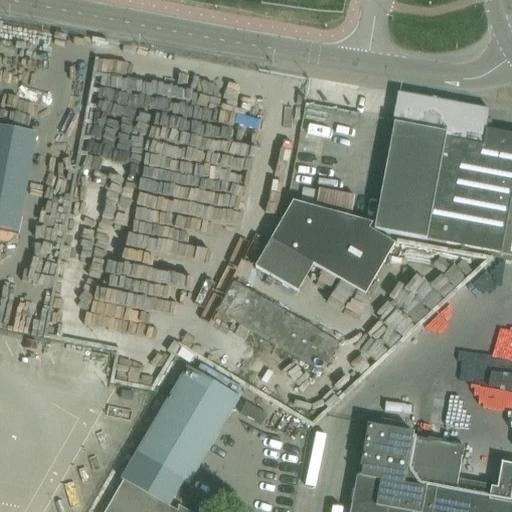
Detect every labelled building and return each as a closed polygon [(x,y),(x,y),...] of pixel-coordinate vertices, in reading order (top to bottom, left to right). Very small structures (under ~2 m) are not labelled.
[(487,120),(489,111),(397,94),(392,123),(393,123),(373,232),(511,257),(511,136),(489,132),(491,121),(487,120)] [(0,128),(0,230),(18,233),(36,134),(0,128)] [(361,195),(335,190),(319,187),(316,199),(359,207),(361,195)] [(373,216),(335,209),(296,202),(284,223),(272,216),(260,236),(272,243),(258,267),(302,292),(316,268),(366,297),(396,245),(370,231),(373,216)] [(322,374),(335,350),(339,344),(233,283),(216,312),(322,374)] [(136,455),(121,480),(123,481),(168,507),(183,482),(188,485),(239,399),(187,369),(136,455)] [(511,511),(511,466),(501,464),(497,488),(457,482),(463,449),(412,440),(413,435),(401,433),(379,429),(367,426),(360,469),(361,469),(360,477),(358,477),(351,511),(511,511)] [(93,427),(82,448),(94,454),(105,433),(93,427)] [(100,457),(116,467),(128,448),(113,438),(100,457)] [(123,481),(104,511),(186,511),(177,507),(176,511),(168,507),(123,481)]
